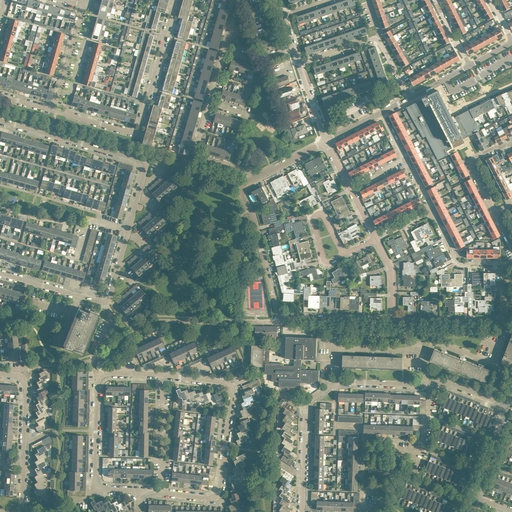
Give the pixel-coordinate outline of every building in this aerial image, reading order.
[(28,0),(27,7),(26,10),(31,12),(34,0),(31,0),(32,0),(31,0),(28,0)] [(34,0),(31,12),(36,13),(39,1),(37,1),(37,2),(34,1),(34,0)] [(114,3),(113,3),(102,0),(101,0),(100,5),(112,8),(112,7),(113,7),(114,5),(113,4),(114,3)] [(347,0),(350,6),(351,10),(357,8),(355,5),(357,4),(356,1),(355,1),(354,0),(354,1),(353,0),(347,0)] [(41,16),(45,3),(43,2),(42,3),(39,2),(40,1),(39,1),(37,10),(36,13),(36,14),(41,16)] [(487,7),(484,1),(479,4),(482,10),(487,7)] [(46,17),(47,13),(50,4),(48,4),(48,5),(45,4),(45,3),(41,16),(46,17)] [(374,5),(376,11),(383,9),(381,3),(374,5)] [(507,3),(501,6),(504,12),(510,9),(507,3)] [(427,12),(433,9),(430,4),(425,7),(421,9),(422,12),(426,10),(427,12)] [(446,7),(449,13),(455,9),(452,4),(446,7)] [(99,10),(107,12),(110,13),(112,8),(100,5),(99,10)] [(53,14),(52,18),(57,19),(58,16),(60,7),(58,7),(58,8),(55,7),(55,6),(53,14)] [(449,13),(452,18),(460,14),(465,12),(467,10),(466,7),(459,11),(458,8),(455,9),(449,13)] [(490,12),(487,7),(482,10),(485,15),(490,12)] [(181,8),(179,13),(194,17),(194,16),(188,15),(189,10),(181,8)] [(67,23),(68,19),(71,10),(69,10),(68,10),(65,10),(66,9),(65,9),(63,17),(62,21),(67,23)] [(385,15),(383,9),(376,11),(378,17),(385,15)] [(436,15),(433,9),(427,12),(430,18),(436,15)] [(71,11),(71,10),(68,19),(67,23),(68,21),(73,23),(76,12),(74,11),(73,12),(71,11)] [(165,14),(150,10),(148,16),(158,19),(160,13),(165,14)] [(488,20),(493,17),(490,12),(485,15),(488,20)] [(194,17),(179,13),(178,17),(192,22),(194,17)] [(302,15),(297,17),(298,20),(297,20),(298,21),(296,21),(297,24),(305,22),(302,15)] [(378,17),(380,23),(387,21),(385,15),(378,17)] [(439,20),(436,15),(430,18),(433,23),(439,20)] [(458,15),(452,18),(454,24),(461,21),(458,15)] [(156,25),(158,19),(148,16),(146,22),(156,25)] [(183,19),(181,25),(191,28),(192,22),(178,17),(178,18),(183,19)] [(97,18),(95,23),(103,25),(106,26),(108,21),(105,20),(97,18)] [(396,18),(387,21),(380,23),(382,29),(383,29),(389,27),(388,23),(390,23),(390,24),(397,22),(396,18)] [(8,20),(8,23),(9,23),(9,24),(21,27),(22,22),(10,19),(10,21),(8,20)] [(439,20),(433,23),(436,29),(441,26),(439,20)] [(454,24),(457,30),(464,27),(461,21),(454,24)] [(145,29),(154,32),(156,25),(146,22),(145,29)] [(9,24),(7,29),(18,32),(19,32),(21,27),(9,24)] [(181,25),(179,32),(189,34),(191,28),(181,25)] [(444,31),(441,26),(436,29),(439,34),(444,31)] [(359,29),(362,36),(368,34),(365,27),(359,29)] [(464,27),(457,30),(460,35),(466,32),(464,27)] [(105,31),(102,30),(94,28),(92,33),(100,36),(104,37),(105,31)] [(499,28),(494,32),(498,39),(503,36),(499,28)] [(6,34),(14,37),(17,37),(18,32),(7,29),(6,34)] [(356,38),(362,36),(359,29),(353,31),(356,38)] [(343,42),(349,40),(347,33),(346,30),(340,33),(341,35),(343,42)] [(386,37),(387,39),(393,36),(390,30),(384,34),(386,37)] [(55,37),(63,39),(65,34),(53,31),(52,36),(55,37)] [(144,31),(142,37),(152,40),(154,34),(144,31)] [(347,33),(349,40),(356,38),(353,31),(347,33)] [(444,31),(439,34),(441,40),(447,37),(444,31)] [(189,34),(179,32),(177,38),(187,41),(189,34)] [(492,42),(498,39),(494,32),(488,35),(492,42)] [(390,45),(396,42),(399,40),(396,34),(393,36),(387,39),(389,44),(390,44),(390,45)] [(335,37),(337,44),(343,42),(341,35),(335,37)] [(488,35),(482,38),(486,45),(492,42),(488,35)] [(150,46),(152,40),(142,37),(140,44),(150,46)] [(331,46),(337,44),(335,37),(329,39),(331,46)] [(450,42),(447,37),(441,40),(444,45),(450,42)] [(480,48),(486,45),(482,38),(476,41),(480,48)] [(323,41),(325,48),(331,46),(329,39),(323,41)] [(177,40),(175,47),(184,49),(186,43),(177,40)] [(319,50),(325,48),(323,41),(317,44),(319,50)] [(476,41),(470,44),(474,52),(480,48),(476,41)] [(391,46),(393,51),(400,47),(396,42),(390,45),(391,46)] [(139,43),(137,50),(148,53),(150,46),(140,44),(139,43)] [(311,46),(313,52),(319,50),(317,44),(311,46)] [(468,55),(474,52),(470,44),(464,48),(468,55)] [(307,54),(313,52),(311,46),(305,48),(307,54)] [(175,47),(173,53),(183,56),(184,49),(175,47)] [(371,55),(377,53),(375,47),(369,49),(371,55)] [(393,51),(397,56),(403,53),(400,47),(393,51)] [(147,59),(148,53),(137,50),(139,50),(137,57),(147,59)] [(400,62),(406,58),(409,57),(406,51),(403,53),(397,56),(400,62)] [(451,51),(449,52),(450,55),(449,55),(450,56),(454,63),(459,60),(460,60),(457,55),(456,52),(453,54),(451,51)] [(173,53),(171,59),(181,62),(183,56),(173,53)] [(379,59),(377,53),(371,55),(373,61),(379,59)] [(448,66),(454,63),(450,56),(444,59),(448,66)] [(137,57),(135,63),(145,66),(147,59),(137,57)] [(337,60),(339,67),(340,69),(345,67),(344,65),(342,58),(337,60)] [(409,64),(406,58),(400,62),(403,67),(409,64)] [(171,59),(169,66),(179,68),(181,62),(171,59)] [(373,61),(375,67),(381,65),(379,59),(373,61)] [(444,59),(438,62),(442,70),(448,66),(444,59)] [(56,65),(48,63),(44,62),(42,67),(55,71),(56,65)] [(437,73),(442,70),(438,62),(432,66),(437,73)] [(100,66),(96,66),(88,63),(87,68),(98,72),(100,66)] [(143,72),(145,66),(135,63),(133,69),(143,72)] [(384,71),(381,65),(375,67),(377,73),(384,71)] [(169,66),(168,72),(177,75),(179,68),(169,66)] [(323,75),(322,72),(320,66),(314,68),(315,71),(313,72),(314,75),(315,78),(323,75)] [(423,71),(421,72),(425,79),(431,76),(427,69),(425,66),(421,68),(423,71)] [(437,73),(432,66),(427,69),(431,76),(437,73)] [(41,72),(53,76),(55,71),(42,67),(41,72)] [(269,81),(272,80),(275,79),(272,72),(270,73),(267,67),(264,68),(268,77),(269,81)] [(87,68),(85,74),(97,77),(99,72),(98,72),(87,68)] [(133,69),(131,76),(141,78),(143,72),(133,69)] [(409,79),(411,82),(413,86),(420,82),(412,70),(410,71),(406,73),(408,76),(410,79),(409,79)] [(377,73),(379,79),(386,77),(384,71),(377,73)] [(417,71),(414,73),(420,82),(425,79),(421,72),(418,74),(417,71)] [(168,72),(166,79),(175,81),(177,75),(168,72)] [(84,79),(96,82),(97,77),(85,74),(84,79)] [(9,88),(12,80),(13,77),(7,75),(6,78),(4,86),(5,87),(5,88),(7,88),(8,87),(9,88)] [(139,85),(141,78),(131,76),(130,82),(139,85)] [(276,88),(291,83),(288,76),(273,81),(276,88)] [(388,83),(386,77),(379,79),(381,85),(381,86),(388,83)] [(17,81),(15,89),(20,91),(22,82),(23,79),(18,78),(17,81)] [(84,79),(82,84),(94,88),(96,82),(84,79)] [(166,79),(164,85),(174,88),(175,81),(166,79)] [(27,84),(25,92),(26,93),(26,94),(28,94),(28,93),(30,94),(32,85),(33,83),(28,81),(27,84)] [(130,82),(128,88),(138,91),(139,85),(130,82)] [(373,88),(371,82),(364,84),(367,90),(373,88)] [(35,95),(40,97),(43,88),(44,85),(39,84),(38,87),(35,95)] [(355,95),(361,93),(358,86),(358,84),(352,86),(352,88),(355,95)] [(367,90),(364,84),(358,86),(361,93),(367,90)] [(174,88),(164,85),(162,91),(172,94),(174,88)] [(46,98),(45,100),(49,101),(49,99),(51,100),(53,91),(54,89),(49,87),(48,90),(46,98)] [(277,92),(279,99),(286,96),(288,100),(295,97),(291,87),(277,92)] [(136,98),(138,91),(128,88),(126,95),(136,98)] [(355,95),(352,88),(346,90),(349,97),(355,95)] [(349,97),(346,90),(340,92),(343,99),(349,97)] [(421,100),(417,102),(415,103),(412,104),(406,108),(406,109),(407,109),(423,138),(426,137),(438,160),(456,151),(455,151),(448,154),(447,151),(465,142),(463,139),(473,134),(480,131),(474,119),(470,110),(452,118),(446,107),(438,90),(422,99),(421,100)] [(337,101),(343,99),(340,92),(334,94),(337,101)] [(507,92),(501,94),(505,103),(508,110),(510,114),(511,112),(511,106),(509,102),(511,101),(507,92)] [(160,100),(169,102),(171,96),(162,93),(160,100)] [(76,107),(80,96),(74,94),(71,105),(76,107)] [(337,101),(334,94),(328,96),(331,103),(337,101)] [(508,110),(505,103),(501,94),(496,97),(500,106),(502,105),(503,108),(504,108),(506,111),(508,110)] [(82,108),(84,100),(85,97),(80,96),(76,107),(82,108)] [(325,105),(331,103),(328,96),(322,98),(324,105),(325,105)] [(491,100),(495,109),(500,106),(496,97),(491,100)] [(90,99),(89,101),(87,110),(92,111),(94,103),(95,100),(90,99)] [(153,105),(162,107),(168,109),(169,102),(160,100),(158,106),(153,105)] [(288,103),(290,110),(301,107),(298,100),(288,103)] [(491,100),(485,102),(493,118),(495,117),(492,110),(495,109),(491,100)] [(493,118),(485,102),(480,105),(484,114),(487,112),(490,119),(493,118)] [(110,107),(108,116),(113,117),(116,107),(111,105),(110,107)] [(482,115),(484,114),(480,105),(475,107),(482,122),(485,121),(482,115)] [(116,107),(113,117),(118,119),(121,108),(116,107)] [(482,122),(475,107),(470,110),(474,119),(477,117),(480,124),(482,122)] [(121,108),(118,119),(123,120),(126,109),(121,108)] [(126,109),(123,120),(128,122),(131,113),(132,111),(126,109)] [(288,115),(291,123),(302,119),(299,111),(288,115)] [(389,116),(392,122),(399,118),(396,112),(389,116)] [(392,122),(395,128),(403,124),(399,118),(392,122)] [(378,122),(373,125),(377,133),(379,132),(378,129),(380,128),(382,131),(384,130),(382,127),(381,128),(378,122)] [(308,133),(305,124),(291,129),(294,138),(308,133)] [(395,128),(398,134),(406,130),(403,124),(395,128)] [(373,125),(367,127),(370,133),(373,132),(374,134),(377,133),(373,125)] [(480,131),(473,134),(476,140),(484,136),(482,132),(485,131),(489,129),(488,126),(480,131)] [(367,127),(362,130),(365,136),(370,133),(367,127)] [(502,130),(507,138),(511,135),(507,127),(502,130)] [(357,132),(357,133),(360,139),(362,137),(365,143),(368,141),(365,136),(362,130),(359,131),(357,132)] [(398,134),(401,140),(409,136),(406,130),(398,134)] [(502,141),(507,138),(502,130),(497,132),(502,141)] [(492,135),(497,143),(502,141),(497,132),(492,135)] [(357,133),(351,135),(354,142),(360,139),(357,133)] [(14,136),(8,134),(5,142),(11,144),(14,136)] [(351,135),(346,138),(349,144),(350,147),(356,144),(354,142),(351,135)] [(19,137),(14,136),(11,144),(17,146),(17,147),(19,138),(19,137)] [(401,140),(404,146),(412,142),(409,136),(401,140)] [(484,136),(476,140),(479,146),(485,143),(487,141),(493,138),(492,136),(486,139),(484,136)] [(19,138),(17,147),(23,148),(25,140),(19,138)] [(346,138),(341,141),(344,147),(349,144),(346,138)] [(31,142),(25,140),(23,148),(28,150),(31,142)] [(341,141),(335,144),(338,150),(337,150),(339,154),(341,153),(339,149),(344,147),(341,141)] [(382,141),(380,142),(384,150),(383,151),(385,154),(382,155),(386,162),(391,159),(388,152),(387,149),(385,146),(385,147),(382,141)] [(31,142),(28,150),(34,152),(37,143),(31,142)] [(404,146),(407,151),(415,148),(412,142),(404,146)] [(42,145),(37,143),(34,152),(40,153),(38,159),(42,145)] [(485,143),(479,146),(481,151),(490,147),(488,144),(486,145),(485,143)] [(43,154),(46,155),(48,147),(42,145),(38,159),(41,160),(43,154)] [(56,155),(58,147),(52,146),(50,154),(56,155)] [(61,157),(64,149),(58,147),(56,155),(61,157)] [(427,149),(424,150),(427,156),(433,153),(430,147),(427,149)] [(407,151),(410,157),(418,153),(415,148),(407,151)] [(67,159),(70,151),(64,149),(61,157),(67,159)] [(388,152),(391,159),(397,156),(394,149),(388,152)] [(73,163),(75,155),(76,152),(70,151),(67,159),(67,161),(73,163)] [(380,165),(386,162),(382,155),(381,152),(377,153),(376,151),(374,152),(377,158),(380,165)] [(371,161),(374,167),(380,165),(377,158),(374,152),(371,154),(373,156),(369,158),(371,161)] [(451,155),(448,157),(451,163),(454,161),(460,158),(457,152),(456,152),(451,155)] [(410,157),(413,163),(421,159),(418,153),(410,157)] [(78,164),(81,156),(75,155),(73,163),(78,164)] [(488,164),(489,166),(495,163),(498,161),(499,161),(496,155),(492,157),(486,160),(486,161),(488,164)] [(84,166),(86,158),(81,156),(78,164),(84,166)] [(318,171),(327,167),(321,156),(313,161),(318,171)] [(90,167),(92,159),(86,158),(84,166),(90,167)] [(360,167),(363,173),(369,170),(365,164),(364,161),(362,158),(360,159),(363,165),(360,167)] [(460,158),(454,161),(451,163),(454,168),(457,167),(463,164),(460,158)] [(96,169),(98,161),(92,159),(90,167),(96,169)] [(421,159),(413,163),(416,169),(426,164),(424,161),(422,162),(421,159)] [(102,171),(104,163),(98,161),(96,169),(102,171)] [(318,171),(313,161),(305,165),(308,171),(307,171),(309,174),(310,174),(310,175),(306,177),(309,183),(314,181),(311,176),(319,172),(318,171)] [(369,170),(374,167),(371,161),(365,164),(369,170)] [(104,163),(102,171),(107,172),(110,164),(104,163)] [(495,163),(489,166),(490,168),(492,172),(501,167),(499,164),(496,165),(495,163)] [(110,164),(107,172),(113,174),(115,166),(110,164)] [(354,170),(352,167),(351,164),(349,165),(350,168),(347,170),(352,179),(357,176),(354,170)] [(426,164),(416,169),(419,175),(429,170),(426,164)] [(457,167),(460,173),(466,169),(463,164),(457,167)] [(504,166),(501,167),(492,172),(494,175),(493,175),(495,178),(511,168),(511,167),(511,166),(506,169),(504,166)] [(357,176),(363,173),(360,167),(354,170),(357,176)] [(511,168),(495,178),(496,180),(496,179),(498,183),(497,183),(498,183),(506,179),(504,176),(511,171),(511,168)] [(296,180),(298,180),(297,179),(300,178),(304,186),(309,183),(301,169),(297,172),(296,169),(292,171),(293,172),(289,174),(288,173),(288,174),(294,186),(298,184),(296,180)] [(469,175),(466,169),(460,173),(462,178),(469,175)] [(403,170),(397,173),(400,179),(402,182),(407,179),(408,182),(410,182),(408,179),(409,178),(407,175),(406,176),(403,170)] [(429,170),(419,175),(422,181),(430,177),(433,176),(430,170),(429,170)] [(7,183),(7,182),(9,174),(9,175),(3,173),(1,181),(7,183)] [(397,173),(392,175),(395,182),(400,179),(397,173)] [(7,182),(13,184),(15,175),(9,174),(7,182)] [(13,184),(18,185),(21,177),(15,175),(13,184)] [(173,176),(169,179),(177,187),(180,184),(173,175),(173,176)] [(387,178),(390,184),(391,187),(396,184),(395,182),(392,175),(387,178)] [(131,184),(133,178),(125,176),(123,182),(131,184)] [(275,180),(271,182),(277,195),(278,198),(280,197),(280,196),(286,193),(287,195),(288,194),(290,197),(293,195),(292,192),(283,176),(276,180),(275,180)] [(18,185),(24,187),(27,179),(21,177),(18,185)] [(43,177),(40,188),(46,190),(48,182),(49,178),(43,177)] [(422,181),(425,187),(433,183),(430,177),(422,181)] [(506,179),(498,183),(499,185),(501,189),(508,185),(509,184),(508,181),(511,179),(510,177),(506,179)] [(387,178),(381,181),(385,187),(390,184),(387,178)] [(24,187),(30,188),(32,180),(27,179),(24,187)] [(169,179),(166,182),(173,190),(177,187),(169,179)] [(328,193),(338,188),(333,180),(329,182),(328,180),(329,180),(329,179),(328,180),(325,181),(324,179),(323,180),(316,183),(317,186),(318,188),(318,187),(319,188),(320,187),(320,186),(324,184),(328,193)] [(474,185),(471,179),(465,182),(468,188),(474,185)] [(32,180),(30,188),(36,190),(38,182),(32,180)] [(381,181),(376,184),(379,190),(385,187),(381,181)] [(48,182),(46,190),(52,191),(54,183),(48,182)] [(129,190),(131,184),(123,182),(121,188),(129,190)] [(166,182),(162,185),(170,193),(173,190),(166,182)] [(54,183),(52,191),(57,193),(60,185),(54,183)] [(376,184),(371,186),(375,195),(381,193),(379,190),(376,184)] [(60,185),(57,193),(63,195),(65,187),(60,185)] [(162,185),(159,188),(166,196),(170,193),(162,185)] [(474,185),(468,188),(471,193),(477,190),(474,185)] [(502,192),(503,194),(510,191),(511,190),(508,185),(501,189),(502,192)] [(371,186),(365,189),(370,198),(375,195),(371,186)] [(65,187),(63,195),(63,197),(68,199),(71,190),(65,189),(66,187),(65,187)] [(260,199),(262,203),(269,200),(262,187),(258,189),(252,192),(256,201),(260,199)] [(438,192),(435,187),(427,190),(430,196),(438,192)] [(120,193),(128,196),(129,190),(121,188),(120,193)] [(159,188),(155,191),(163,199),(166,196),(159,188)] [(365,189),(360,192),(363,198),(362,198),(363,202),(365,201),(365,200),(370,198),(365,189)] [(71,190),(68,199),(74,200),(76,192),(71,190)] [(471,193),(467,195),(470,201),(471,201),(473,199),(480,196),(477,190),(471,193)] [(152,193),(152,194),(159,202),(163,199),(155,191),(152,193)] [(506,200),(511,197),(511,194),(510,191),(503,194),(505,197),(506,199),(506,200)] [(76,192),(74,200),(80,202),(82,194),(76,192)] [(430,196),(433,202),(441,198),(438,192),(430,196)] [(126,202),(128,196),(120,193),(118,199),(126,202)] [(318,194),(319,195),(322,201),(328,198),(327,195),(324,196),(322,196),(321,193),(318,194)] [(398,193),(396,195),(397,197),(398,200),(402,206),(405,213),(410,210),(407,203),(404,205),(398,193)] [(412,193),(410,194),(411,198),(413,200),(416,207),(422,204),(419,198),(415,199),(412,193)] [(82,194),(80,202),(86,204),(88,195),(82,194)] [(88,195),(86,204),(85,206),(91,208),(93,199),(88,198),(89,196),(88,195)] [(298,202),(301,206),(308,202),(311,207),(317,203),(313,195),(298,202)] [(473,199),(471,201),(472,203),(475,202),(476,205),(482,202),(480,196),(473,199)] [(331,202),(336,210),(346,205),(342,197),(331,202)] [(268,207),(277,204),(273,198),(270,200),(271,201),(268,203),(269,206),(268,207)] [(433,202),(436,208),(444,204),(441,198),(433,202)] [(93,199),(91,208),(97,209),(99,201),(93,199)] [(116,205),(124,207),(126,202),(118,199),(116,205)] [(399,215),(405,213),(398,200),(396,202),(399,208),(396,209),(399,215)] [(407,203),(410,210),(416,207),(413,200),(407,203)] [(99,201),(97,209),(103,211),(105,203),(99,201)] [(477,207),(475,209),(476,211),(476,212),(479,211),(485,207),(482,202),(476,205),(477,207)] [(275,227),(269,229),(284,225),(283,221),(280,222),(280,220),(278,220),(275,211),(279,210),(277,204),(268,207),(269,212),(267,213),(266,212),(261,213),(262,214),(262,213),(264,220),(265,225),(274,222),(275,227)] [(346,205),(336,210),(336,211),(339,209),(340,213),(340,214),(338,215),(337,216),(336,217),(336,218),(337,219),(338,220),(340,219),(345,217),(347,221),(353,218),(351,215),(348,217),(347,215),(351,214),(349,211),(351,210),(348,204),(346,205)] [(436,208),(439,214),(447,210),(444,204),(436,208)] [(123,213),(124,207),(116,205),(115,211),(123,213)] [(377,215),(376,212),(373,206),(367,209),(370,214),(373,212),(377,219),(373,221),(376,227),(382,224),(380,220),(379,218),(377,215)] [(479,211),(476,212),(478,214),(480,213),(482,216),(488,213),(485,207),(479,211)] [(390,212),(393,218),(399,215),(396,209),(390,212)] [(163,210),(160,213),(167,221),(170,218),(163,210)] [(439,214),(442,220),(450,216),(447,210),(439,214)] [(113,217),(121,219),(123,213),(115,211),(113,217)] [(385,215),(388,221),(393,218),(390,212),(388,213),(385,215)] [(160,213),(156,216),(163,224),(167,221),(160,213)] [(488,213),(482,216),(485,222),(491,219),(488,213)] [(379,218),(380,220),(382,224),(388,221),(385,215),(379,218)] [(6,216),(5,220),(3,224),(9,226),(12,218),(6,216)] [(156,216),(153,219),(160,227),(163,224),(156,216)] [(442,220),(445,226),(453,222),(452,220),(450,216),(442,220)] [(9,226),(15,228),(17,220),(17,219),(12,218),(9,226)] [(284,221),(283,221),(284,225),(286,233),(291,231),(291,230),(293,229),(294,234),(295,234),(295,239),(288,241),(301,238),(299,233),(305,231),(305,229),(304,226),(302,221),(293,223),(292,218),(284,220),(284,221)] [(456,220),(453,222),(445,226),(448,232),(456,228),(454,225),(462,221),(460,218),(456,220)] [(17,219),(17,220),(15,228),(21,229),(23,221),(17,219)] [(153,219),(149,222),(156,230),(160,227),(153,219)] [(485,222),(477,226),(478,228),(480,227),(482,226),(484,229),(494,224),(491,219),(485,222)] [(149,222),(146,225),(153,233),(156,230),(149,222)] [(30,233),(32,225),(26,223),(24,231),(30,233)] [(419,228),(424,237),(428,234),(429,237),(433,235),(432,232),(432,231),(431,231),(427,223),(419,228)] [(484,229),(483,230),(484,233),(489,230),(491,233),(497,230),(494,224),(484,229)] [(38,226),(32,225),(30,233),(35,234),(38,226)] [(143,228),(142,228),(149,237),(150,236),(153,233),(146,225),(143,228)] [(271,240),(273,247),(280,245),(277,233),(279,233),(278,230),(285,228),(286,233),(284,225),(269,229),(270,235),(268,235),(269,240),(271,239),(271,240)] [(41,236),(44,228),(38,226),(35,234),(41,236)] [(358,226),(348,231),(352,239),(357,236),(358,237),(361,235),(359,231),(360,231),(359,230),(357,227),(358,227),(358,226)] [(49,229),(44,228),(41,236),(47,238),(49,229)] [(53,238),(55,230),(50,228),(49,229),(47,238),(48,238),(48,237),(53,238)] [(419,228),(411,232),(415,239),(414,240),(415,240),(417,243),(420,241),(421,244),(426,241),(425,239),(424,237),(419,228)] [(448,232),(451,238),(459,234),(456,228),(448,232)] [(347,241),(352,239),(348,231),(347,229),(338,234),(339,236),(340,236),(341,239),(342,240),(344,244),(348,242),(347,241)] [(61,232),(55,230),(53,238),(59,240),(61,232)] [(500,236),(497,230),(491,233),(494,239),(500,236)] [(65,242),(67,233),(61,232),(59,240),(65,242)] [(71,243),(71,241),(72,238),(73,235),(67,233),(65,242),(71,243)] [(106,240),(115,242),(116,236),(108,234),(106,240)] [(451,238),(455,243),(462,240),(459,234),(451,238)] [(395,240),(397,244),(398,244),(401,250),(407,247),(406,244),(402,236),(395,240)] [(466,237),(462,240),(455,243),(458,249),(465,246),(463,243),(468,240),(466,237)] [(394,238),(387,242),(389,245),(390,245),(396,256),(400,254),(402,259),(407,256),(405,253),(402,254),(400,250),(401,250),(398,244),(397,244),(395,240),(394,238)] [(105,246),(113,248),(115,242),(106,240),(105,246)] [(310,249),(308,241),(296,244),(298,252),(310,249)] [(421,249),(419,250),(421,254),(425,251),(426,252),(428,251),(431,256),(432,255),(433,258),(443,253),(439,246),(433,249),(433,247),(431,245),(432,245),(431,244),(429,245),(426,247),(421,249)] [(273,247),(272,248),(274,256),(273,256),(274,260),(275,260),(276,266),(285,264),(294,262),(293,258),(286,260),(285,253),(282,254),(280,245),(273,247)] [(103,251),(111,254),(113,248),(105,246),(103,251)] [(473,258),(473,250),(467,250),(465,247),(462,249),(465,253),(467,253),(467,258),(473,258)] [(310,249),(298,252),(300,260),(312,257),(310,249)] [(4,259),(9,261),(12,252),(6,250),(4,259)] [(152,250),(149,253),(156,261),(159,258),(154,252),(152,250)] [(421,254),(419,250),(416,252),(411,254),(415,262),(423,258),(421,256),(422,256),(421,254)] [(102,257),(110,260),(111,254),(103,251),(102,257)] [(149,253),(145,256),(152,264),(156,261),(149,253)] [(369,267),(372,265),(376,264),(371,253),(366,255),(367,257),(366,257),(358,261),(359,261),(362,267),(357,269),(359,274),(365,272),(363,268),(368,266),(366,264),(368,263),(369,267)] [(447,261),(443,253),(433,258),(435,260),(433,261),(436,266),(447,261)] [(17,254),(15,262),(14,263),(21,265),(23,256),(17,254)] [(21,265),(27,267),(29,258),(23,256),(21,265)] [(145,256),(142,259),(149,267),(152,264),(145,256)] [(100,263),(108,265),(110,260),(102,257),(100,263)] [(27,267),(32,268),(35,259),(29,258),(27,267)] [(39,270),(41,261),(35,259),(32,268),(39,270)] [(142,259),(138,262),(145,270),(149,267),(142,259)] [(42,269),(48,271),(50,263),(44,261),(42,269)] [(138,262),(135,265),(142,273),(145,270),(138,262)] [(277,272),(276,273),(278,275),(278,276),(278,278),(280,286),(286,285),(284,279),(283,274),(287,273),(288,273),(289,273),(290,272),(290,271),(296,271),(294,262),(285,264),(286,267),(277,269),(278,272),(277,272)] [(48,271),(54,273),(56,265),(50,263),(48,271)] [(98,269),(106,271),(108,265),(100,263),(98,269)] [(404,270),(403,270),(403,275),(410,275),(416,275),(416,271),(413,271),(413,263),(404,263),(404,270)] [(348,264),(340,268),(344,276),(349,274),(350,277),(354,275),(353,273),(353,272),(348,264)] [(54,273),(60,274),(62,266),(56,265),(54,273)] [(131,267),(131,268),(138,276),(142,273),(135,265),(131,267)] [(60,274),(65,276),(68,268),(62,266),(60,274)] [(65,276),(71,278),(74,269),(68,268),(65,276)] [(299,271),(300,276),(312,273),(314,281),(323,278),(322,274),(322,272),(318,269),(316,269),(316,268),(311,269),(311,268),(299,271)] [(335,278),(332,279),(332,280),(332,281),(333,284),(340,280),(339,279),(344,276),(340,268),(332,272),(332,273),(335,278)] [(71,278),(77,279),(79,271),(74,269),(71,278)] [(97,275),(105,277),(106,271),(98,269),(97,275)] [(452,287),(452,279),(449,279),(449,274),(444,274),(444,272),(442,269),(438,271),(436,272),(438,274),(441,274),(440,275),(439,277),(440,278),(441,279),(441,287),(452,287)] [(79,271),(77,279),(83,281),(85,273),(79,271)] [(359,274),(360,276),(360,284),(363,284),(363,278),(368,277),(367,273),(366,273),(365,272),(359,274)] [(484,273),(472,273),(472,285),(477,285),(477,283),(480,283),(484,283),(484,273)] [(484,283),(484,286),(491,286),(491,285),(495,285),(495,273),(484,273),(484,283)] [(462,287),(462,274),(454,274),(454,279),(452,279),(452,287),(462,287)] [(97,281),(100,282),(103,283),(105,277),(97,275),(95,281),(97,281)] [(382,287),(382,275),(370,276),(370,285),(377,285),(377,288),(382,287)] [(410,275),(403,275),(403,279),(404,279),(404,286),(415,286),(415,279),(410,279),(410,275)] [(286,285),(280,286),(282,292),(282,294),(284,293),(283,299),(293,300),(294,294),(304,294),(304,286),(301,286),(301,290),(287,289),(286,285)] [(141,289),(137,292),(145,300),(148,297),(144,293),(141,289)] [(137,292),(134,295),(141,303),(145,300),(137,292)] [(485,300),(476,300),(476,299),(474,298),(474,292),(468,292),(468,299),(468,308),(474,308),(477,310),(477,311),(485,311),(485,300)] [(495,292),(491,292),(489,292),(489,297),(485,297),(485,300),(485,311),(493,311),(493,297),(495,297),(495,292)] [(134,295),(130,298),(138,306),(141,303),(134,295)] [(309,300),(308,308),(319,308),(320,296),(311,296),(310,296),(309,296),(309,300)] [(330,309),(331,296),(320,296),(319,308),(325,308),(325,309),(327,309),(327,308),(330,309)] [(409,311),(413,311),(413,297),(403,297),(403,305),(409,305),(409,311)] [(130,298),(127,301),(134,309),(138,306),(130,298)] [(349,309),(350,299),(344,299),(344,298),(341,298),(341,301),(340,301),(340,302),(341,302),(340,309),(349,309)] [(356,299),(350,299),(349,309),(359,310),(359,303),(359,302),(359,298),(356,298),(356,299)] [(382,310),(382,298),(370,298),(370,304),(370,305),(370,308),(370,306),(377,306),(377,310),(382,310)] [(445,302),(445,307),(449,307),(449,311),(455,311),(455,300),(443,300),(443,302),(445,302)] [(127,301),(123,304),(131,312),(134,309),(127,301)] [(421,301),(421,311),(434,311),(434,309),(437,309),(437,301),(421,301)] [(120,307),(127,315),(131,312),(123,304),(120,307)] [(87,312),(79,309),(63,348),(72,351),(73,349),(74,349),(74,350),(82,353),(98,314),(93,312),(93,310),(89,308),(87,312)] [(277,326),(255,327),(255,336),(261,336),(261,340),(265,340),(268,340),(275,340),(275,336),(277,336),(277,326)] [(248,345),(247,356),(251,356),(251,357),(251,359),(251,366),(252,367),(265,367),(265,374),(274,374),(274,378),(272,378),(272,382),(279,382),(279,387),(301,388),(301,383),(308,383),(308,384),(312,384),(312,383),(319,383),(319,370),(317,370),(301,370),(302,359),(316,360),(317,338),(286,337),(285,359),(294,359),(294,366),(284,365),(284,364),(269,363),(270,345),(262,345),(262,343),(261,343),(250,342),(248,342),(248,343),(248,345)] [(155,340),(160,349),(163,347),(164,347),(163,345),(159,338),(155,340)] [(151,342),(155,351),(160,349),(155,340),(151,342)] [(147,343),(151,353),(155,351),(151,342),(147,343)] [(194,342),(190,344),(194,353),(198,351),(199,351),(194,342)] [(143,345),(147,355),(151,353),(147,343),(143,345)] [(190,344),(186,346),(190,355),(194,353),(190,344)] [(138,347),(143,357),(147,355),(143,345),(138,347)] [(186,346),(182,348),(186,357),(190,355),(186,346)] [(232,347),(228,348),(232,358),(236,356),(233,348),(232,346),(232,347)] [(511,348),(507,346),(505,352),(504,354),(502,353),(501,357),(503,357),(500,364),(511,368),(511,367),(511,365),(511,348)] [(136,353),(139,359),(143,357),(138,347),(134,349),(136,352),(136,353)] [(182,348),(178,350),(182,359),(186,357),(182,348)] [(228,348),(224,350),(228,360),(232,358),(228,348)] [(434,349),(430,361),(431,361),(431,360),(448,366),(448,368),(452,356),(447,354),(445,353),(445,351),(442,350),(441,352),(440,351),(434,349)] [(178,350),(173,352),(178,361),(182,359),(178,350)] [(224,350),(219,352),(224,362),(228,360),(224,350)] [(169,353),(174,363),(178,361),(173,352),(169,353)] [(219,352),(215,354),(220,364),(224,362),(219,352)] [(343,355),(342,368),(343,368),(343,366),(361,367),(361,369),(362,356),(356,356),(353,356),(353,353),(350,353),(350,355),(348,355),(343,355)] [(215,354),(211,356),(216,366),(220,364),(215,354)] [(362,356),(361,369),(363,369),(363,367),(381,368),(381,369),(382,357),(376,356),(373,356),(373,354),(370,354),(370,356),(368,356),(362,356)] [(382,357),(381,369),(383,369),(383,368),(401,369),(401,370),(402,370),(402,357),(396,357),(393,357),(393,355),(390,355),(390,357),(388,357),(382,357)] [(216,366),(211,356),(207,358),(211,367),(216,366)] [(452,356),(448,368),(449,368),(450,367),(467,373),(466,375),(471,363),(465,361),(463,360),(464,358),(461,357),(460,359),(458,358),(452,356)] [(471,363),(466,375),(468,375),(468,374),(485,381),(485,382),(486,382),(490,370),(484,368),(482,367),(482,365),(479,364),(478,366),(476,365),(471,363)] [(36,382),(38,386),(46,381),(45,380),(49,378),(44,370),(39,373),(40,377),(38,378),(39,380),(36,382)] [(48,385),(46,381),(38,386),(39,388),(36,390),(38,393),(46,389),(45,387),(48,385)] [(187,399),(183,391),(181,392),(179,388),(175,390),(179,399),(181,398),(182,401),(185,400),(187,399)] [(242,396),(243,399),(252,396),(255,395),(255,394),(253,388),(250,389),(247,391),(244,392),(245,394),(242,396)] [(36,397),(38,400),(46,396),(45,395),(48,393),(46,389),(38,393),(39,395),(36,397)] [(187,389),(183,391),(187,399),(185,400),(187,404),(189,404),(190,402),(194,400),(191,392),(188,393),(187,389)] [(194,390),(191,392),(194,400),(196,400),(197,403),(202,401),(198,393),(196,394),(194,390)] [(209,402),(206,394),(203,395),(202,391),(198,393),(202,401),(203,401),(204,404),(209,402)] [(209,392),(206,394),(209,402),(210,401),(212,405),(215,403),(215,404),(217,403),(213,394),(210,396),(209,392)] [(217,407),(224,404),(220,395),(218,397),(216,393),(213,394),(217,403),(215,404),(217,407)] [(48,400),(46,396),(38,400),(39,403),(36,405),(38,408),(46,404),(45,402),(48,400)] [(241,403),(243,407),(251,403),(250,402),(254,400),(252,396),(243,399),(244,402),(241,403)] [(426,400),(420,400),(420,396),(414,396),(414,404),(420,405),(420,406),(426,406),(426,400)] [(440,406),(444,408),(448,398),(444,396),(440,406)] [(448,398),(444,408),(449,409),(452,399),(448,398)] [(452,399),(449,409),(453,411),(457,401),(452,399)] [(457,401),(453,411),(457,413),(461,403),(457,401)] [(251,403),(243,407),(244,409),(240,411),(242,414),(250,411),(250,409),(253,408),(251,403)] [(461,403),(457,413),(461,414),(465,404),(461,403)] [(35,412),(37,416),(45,411),(45,410),(48,408),(46,405),(46,404),(38,408),(39,410),(35,412)] [(465,404),(461,414),(466,416),(469,406),(465,404)] [(469,406),(466,416),(470,417),(474,408),(469,406)] [(474,408),(470,417),(474,419),(477,411),(478,409),(474,408)] [(292,416),(293,414),(291,412),(288,410),(285,409),(283,413),(286,415),(285,416),(293,421),(295,418),(292,416)] [(48,415),(45,411),(37,416),(39,418),(35,420),(37,423),(45,419),(44,417),(48,415)] [(239,418),(241,422),(249,418),(249,417),(252,415),(250,411),(242,414),(243,417),(239,418)] [(477,411),(474,419),(473,421),(478,422),(481,413),(477,411)] [(291,423),(293,421),(285,416),(282,421),(285,423),(285,424),(292,429),(295,425),(291,423)] [(496,417),(495,416),(494,416),(494,417),(490,416),(486,425),(491,427),(491,425),(495,426),(498,419),(496,419),(496,417)] [(248,424),(251,423),(249,418),(241,422),(242,424),(238,426),(240,429),(248,426),(248,424)] [(37,430),(39,433),(45,430),(43,427),(45,426),(44,425),(48,423),(45,419),(37,423),(38,425),(35,427),(37,431),(37,430)] [(285,424),(281,429),(284,431),(292,436),(294,433),(291,431),(292,429),(285,424)] [(407,426),(406,435),(412,435),(413,430),(419,431),(419,425),(413,425),(413,426),(407,426)] [(241,432),(237,433),(239,437),(247,433),(247,431),(250,430),(248,426),(240,429),(241,432)] [(437,440),(441,442),(445,432),(441,430),(437,440)] [(291,438),(292,436),(284,431),(282,435),(282,436),(285,438),(284,439),(292,444),(294,440),(291,438)] [(449,434),(445,432),(441,442),(445,443),(449,434)] [(249,437),(247,433),(239,437),(240,439),(237,440),(238,444),(241,443),(247,441),(246,439),(249,437)] [(445,443),(450,445),(453,435),(449,434),(445,443)] [(458,437),(453,435),(450,445),(454,447),(458,437)] [(454,447),(458,448),(462,438),(458,437),(454,447)] [(466,440),(462,438),(458,448),(462,450),(466,440)] [(285,445),(284,446),(292,451),(294,448),(290,446),(292,444),(284,439),(281,443),(285,445)] [(462,450),(467,451),(470,442),(466,440),(462,450)] [(51,442),(49,443),(47,444),(44,446),(41,447),(39,448),(36,450),(38,452),(34,454),(36,458),(44,453),(43,452),(50,448),(51,442)] [(475,443),(470,442),(467,451),(471,453),(475,443)] [(471,453),(475,455),(479,445),(475,443),(471,453)] [(506,456),(510,446),(506,444),(505,444),(502,454),(506,456)] [(483,447),(479,445),(475,455),(479,456),(483,447)] [(287,456),(289,458),(291,459),(293,455),(290,453),(292,451),(284,446),(281,451),(285,453),(284,454),(287,456)] [(44,453),(36,458),(38,460),(34,462),(36,465),(44,461),(43,459),(47,457),(44,453)] [(247,458),(245,453),(236,457),(237,460),(234,461),(236,465),(244,461),(243,459),(247,458)] [(44,461),(36,465),(37,467),(34,469),(36,473),(44,468),(43,467),(47,465),(44,461)] [(233,468),(235,472),(243,469),(243,467),(246,466),(251,466),(252,463),(245,463),(244,461),(236,465),(237,467),(233,468)] [(425,471),(429,473),(433,463),(429,461),(425,471)] [(437,464),(433,463),(429,473),(433,474),(437,464)] [(437,464),(433,474),(438,476),(441,466),(437,464)] [(446,468),(441,466),(438,476),(442,478),(446,468)] [(34,477),(36,480),(44,476),(43,474),(46,472),(44,468),(36,473),(37,475),(34,477)] [(446,468),(442,478),(446,479),(450,469),(446,468)] [(245,473),(243,469),(235,472),(236,474),(232,476),(234,480),(242,476),(242,474),(245,473)] [(454,471),(450,469),(446,479),(450,481),(454,471)] [(455,482),(458,473),(454,471),(450,481),(455,482)] [(463,474),(458,473),(455,482),(459,484),(463,474)] [(463,486),(467,476),(463,474),(459,484),(463,486)] [(46,480),(44,476),(36,480),(37,482),(34,484),(36,488),(44,483),(43,482),(46,480)] [(244,480),(242,476),(234,480),(235,482),(231,483),(233,487),(241,484),(241,482),(244,480)] [(282,484),(290,489),(292,486),(289,484),(291,481),(288,480),(285,478),(283,477),(283,476),(280,481),(283,483),(282,484)] [(471,478),(467,476),(463,486),(467,487),(471,478)] [(34,492),(36,495),(44,491),(43,489),(46,487),(44,483),(36,488),(37,490),(34,492)] [(230,491),(232,494),(241,491),(240,489),(243,488),(241,484),(233,487),(234,489),(230,491)] [(279,489),(282,491),(290,496),(292,493),(289,491),(290,489),(282,484),(280,488),(279,489)] [(400,497),(405,498),(408,489),(404,487),(400,497)] [(413,490),(408,489),(405,498),(409,500),(413,490)] [(413,490),(409,500),(413,502),(417,492),(413,490)] [(46,495),(44,491),(36,495),(37,497),(33,499),(35,503),(36,503),(44,498),(43,497),(46,495)] [(242,495),(241,491),(232,494),(233,497),(230,498),(231,502),(240,499),(239,497),(242,495)] [(282,499),(290,504),(292,501),(289,499),(290,496),(282,491),(279,496),(283,498),(282,499)] [(421,494),(417,492),(413,502),(417,503),(421,494)] [(421,494),(417,503),(422,505),(425,495),(421,494)] [(430,497),(425,495),(422,505),(426,507),(425,508),(429,499),(430,497)] [(229,506),(230,509),(239,506),(238,504),(242,503),(240,499),(231,502),(232,504),(229,506)] [(282,506),(289,511),(291,508),(288,506),(290,504),(282,499),(279,503),(282,505),(282,506)] [(425,508),(430,510),(433,500),(429,499),(425,508)] [(94,500),(90,502),(95,510),(96,509),(97,511),(99,511),(102,510),(98,502),(96,503),(94,500)] [(98,502),(102,510),(104,510),(104,511),(107,511),(110,511),(106,502),(103,504),(101,500),(98,502)] [(106,502),(110,511),(111,510),(112,511),(114,511),(117,511),(113,503),(111,504),(109,501),(106,502)] [(113,503),(117,511),(119,510),(119,511),(122,511),(125,511),(120,503),(118,504),(116,501),(113,503)] [(120,503),(125,511),(126,510),(127,511),(130,511),(132,511),(128,503),(126,504),(124,501),(120,503)]
